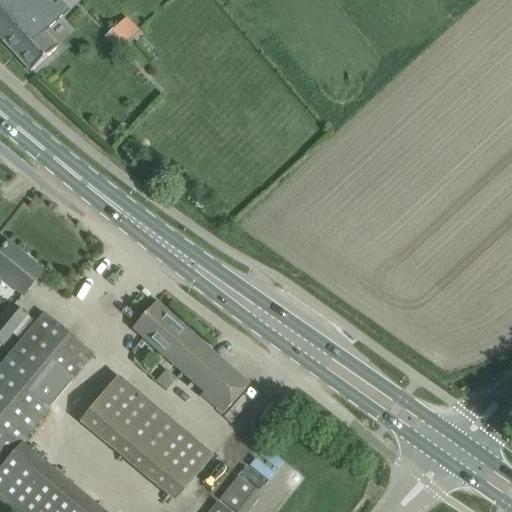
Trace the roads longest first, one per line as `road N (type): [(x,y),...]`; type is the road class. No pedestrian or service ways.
road 1 (primary): [(461,441),(206,262),(180,255)]
road 2 (primary): [(180,255),(192,275),(445,459)]
road 3 (primary): [(180,255),(0,114)]
